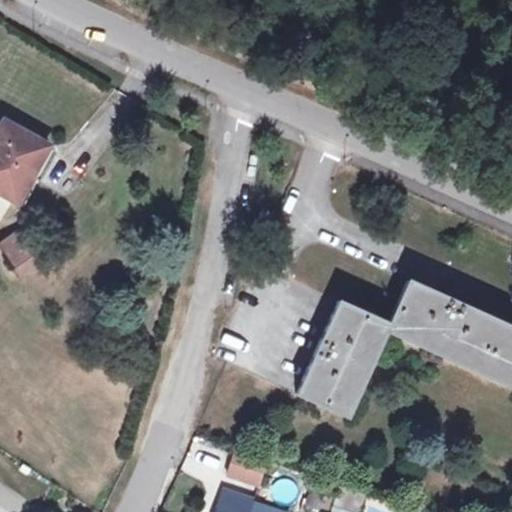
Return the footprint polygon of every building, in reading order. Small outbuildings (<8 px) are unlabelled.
[(0,181),(22,194),(49,145),(3,120),(0,126),(0,181)] [(0,193),(17,203),(22,194),(0,181),(0,193)] [(0,244),(14,267),(34,254),(20,231),(0,244)] [(21,277),(41,265),(34,254),(14,267),(21,277)] [(388,324),(338,301),(296,394),(346,416),(385,330),(511,387),(511,327),(408,281),(388,324)] [(267,463),(236,452),(228,474),(259,485),(267,463)] [(314,479),(306,505),(326,511),(327,511),(336,486),(314,479)] [(360,511),(366,496),(340,488),(332,511),(360,511)] [(222,492),(215,511),(249,511),(253,501),(222,492)]
